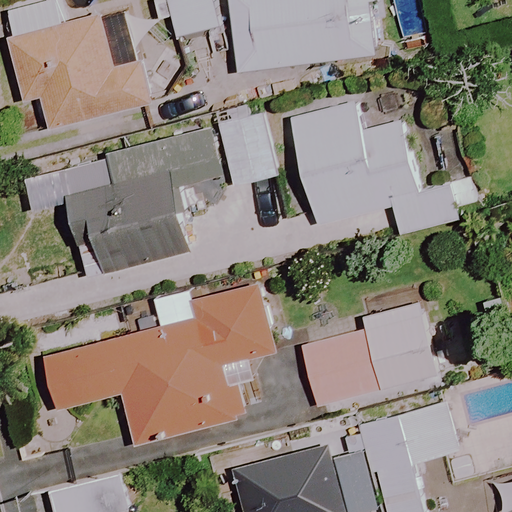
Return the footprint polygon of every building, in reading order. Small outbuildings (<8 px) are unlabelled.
[(166,39),(145,45),(134,1),(65,19),(60,0),(46,0),(5,11),(28,100),(44,96),(54,131),(160,103),(179,87),(166,39)] [(214,0),(170,0),(180,37),(221,28),(214,0)] [(380,54),(372,0),(233,0),(242,72),(380,54)] [(361,100),(293,118),(297,135),(320,225),(395,206),(402,233),(480,213),(471,177),(421,190),(403,121),(369,129),(361,100)] [(231,173),(235,188),(271,178),(283,222),(310,215),(290,136),(270,141),(263,113),(62,166),(92,279),(197,251),(187,213),(206,208),(199,181),(231,173)] [(248,415),(240,385),(259,380),(252,354),(282,346),(265,282),(124,320),(128,335),(48,356),(63,409),(124,393),(138,444),(248,415)] [(442,374),(422,297),(362,312),(366,329),(305,345),(321,406),(442,374)] [(402,413),(361,423),(383,511),(424,511),(413,463),(457,452),(445,404),(402,414),(402,413)] [(380,511),(370,472),(326,483),(333,511),(380,511)] [(131,511),(122,476),(53,494),(57,511),(131,511)] [(511,511),(511,477),(492,482),(499,511),(511,511)]
